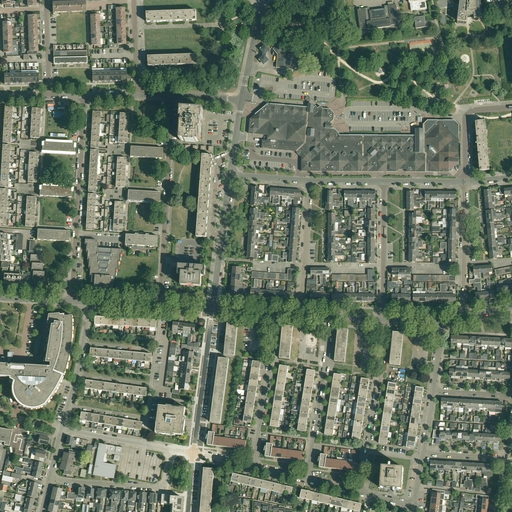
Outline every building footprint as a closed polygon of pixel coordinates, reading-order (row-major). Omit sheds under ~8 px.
[(75,2),(69,2),(69,12),(85,12),(85,2),(78,2),(78,0),(75,0),(75,2)] [(459,0),(459,5),(460,5),(462,5),(462,8),(459,8),(457,24),(466,25),(467,17),(473,16),(474,19),(483,18),(480,0),(459,0)] [(59,1),(59,2),(52,3),(52,13),(69,12),(69,2),(62,2),(62,1),(59,1)] [(410,3),(411,11),(427,9),(426,1),(410,3)] [(368,30),(390,27),(390,26),(399,25),(396,5),(384,6),(384,9),(369,11),(369,8),(360,9),(359,9),(357,10),(360,30),(368,29),(368,30)] [(180,11),(163,12),(163,22),(180,21),(180,11)] [(180,21),(189,21),(196,21),(196,11),(180,11),(180,21)] [(147,22),(156,22),(163,22),(163,12),(146,13),(147,22)] [(424,16),(418,17),(414,18),(416,29),(426,27),(424,16)] [(125,44),(125,38),(116,38),(117,45),(113,45),(113,43),(109,43),(109,48),(118,48),(118,44),(125,44)] [(273,49),(277,55),(284,55),(284,52),(278,45),(273,49)] [(264,47),(259,51),(262,54),(262,58),(259,61),(262,65),(263,66),(269,62),(265,58),(266,55),(269,52),(265,46),(264,47)] [(181,55),(165,56),(165,66),(182,65),(181,55)] [(182,65),(189,65),(198,65),(197,55),(181,55),(182,65)] [(276,68),(290,69),(291,55),(284,55),(277,55),(276,68)] [(148,66),(158,66),(165,66),(165,56),(148,57),(148,66)] [(301,171),(311,171),(368,172),(380,172),(386,172),(396,172),(399,169),(406,169),(406,172),(425,172),(449,172),(458,163),(458,145),(459,125),(454,120),(453,120),(453,121),(449,121),(449,120),(448,120),(448,121),(445,121),(445,120),(444,120),(438,120),(432,120),(432,121),(429,121),(429,120),(427,120),(423,125),(423,130),(419,130),(415,130),(415,136),(378,135),(376,135),(349,135),(339,135),(339,134),(334,129),(328,128),(328,126),(328,124),(329,124),(334,120),(334,114),(330,109),(322,109),(320,106),(318,108),(316,106),(314,107),(313,107),(313,108),(310,108),(308,107),(308,108),(304,107),(303,107),(299,107),(298,106),(298,107),(295,106),(294,106),(290,106),(289,106),(285,105),(284,105),(284,106),(280,105),(279,105),(276,105),(276,104),(275,104),(275,105),(271,104),(270,104),(269,104),(268,104),(264,107),(262,109),(261,109),(260,111),(257,113),(255,115),(250,119),(249,134),(258,134),(267,135),(267,141),(262,140),(261,148),(292,151),(296,152),(298,149),(301,152),(303,155),(301,157),(301,171)] [(188,109),(181,109),(180,119),(181,119),(180,141),(184,141),(183,143),(196,143),(196,142),(200,142),(201,120),(202,120),(203,110),(196,110),(196,108),(188,108),(188,109)] [(117,116),(119,116),(119,119),(128,120),(128,114),(120,113),(120,112),(117,112),(117,116)] [(476,121),(477,138),(487,138),(486,129),(485,120),(476,121)] [(477,138),(479,154),(488,153),(487,138),(477,138)] [(42,152),(58,153),(59,143),(42,142),(42,152)] [(74,144),(59,143),(58,153),(74,154),(74,144)] [(129,157),(146,158),(146,148),(130,147),(129,157)] [(146,148),(146,158),(161,159),(162,149),(146,148)] [(479,154),(479,161),(480,171),(484,170),(490,170),(489,159),(488,153),(479,154)] [(202,154),(201,171),(210,172),(212,155),(202,154)] [(210,172),(201,171),(199,188),(209,189),(210,172)] [(39,196),(56,197),(56,187),(40,186),(39,196)] [(56,187),(56,197),(71,198),(72,188),(56,187)] [(199,188),(198,204),(208,204),(209,189),(199,188)] [(326,191),(326,198),(333,198),(342,198),(342,189),(338,189),(338,195),(333,195),(333,191),(326,191)] [(293,206),(293,207),(302,208),(302,207),(302,204),(300,204),(297,204),(298,200),(300,201),(302,201),(303,198),(300,197),(301,191),(294,190),(294,197),(294,200),(293,203),(293,206)] [(127,201),(143,202),(144,192),(127,191),(127,201)] [(144,192),(143,202),(159,203),(159,193),(144,192)] [(197,220),(207,221),(208,204),(198,204),(197,220)] [(206,237),(207,221),(197,220),(196,236),(206,237)] [(37,240),(53,241),(53,231),(37,230),(37,240)] [(53,231),(53,241),(69,242),(69,232),(53,231)] [(134,235),(125,235),(125,245),(157,247),(157,237),(148,236),(148,235),(145,234),(145,236),(138,235),(138,234),(134,234),(134,235)] [(93,289),(103,290),(110,290),(110,284),(113,284),(114,277),(115,277),(115,276),(116,269),(117,270),(118,269),(118,262),(120,262),(120,261),(120,254),(122,254),(122,250),(111,249),(111,250),(97,249),(98,243),(96,243),(96,240),(85,240),(84,248),(86,248),(85,255),(87,256),(87,259),(87,260),(89,260),(88,267),(88,268),(90,268),(89,275),(91,276),(90,283),(91,283),(94,283),(93,289)] [(30,256),(30,259),(41,260),(41,256),(39,256),(40,252),(35,251),(35,248),(29,248),(29,255),(30,256)] [(247,257),(254,258),(253,260),(257,260),(258,255),(262,255),(262,252),(261,252),(247,251),(247,257)] [(0,255),(0,256),(0,261),(1,261),(1,264),(9,265),(8,265),(8,262),(11,262),(11,256),(0,255)] [(32,267),(42,268),(43,264),(41,264),(41,260),(30,259),(30,264),(32,264),(32,267)] [(178,275),(181,275),(181,285),(187,286),(187,287),(186,287),(196,288),(196,287),(194,287),(194,286),(201,286),(202,276),(204,276),(204,277),(205,277),(205,266),(190,266),(190,267),(189,267),(189,265),(179,265),(178,275)] [(33,272),(33,276),(44,276),(44,272),(42,272),(42,268),(32,267),(31,272),(33,272)] [(307,285),(310,285),(313,285),(317,285),(317,275),(317,268),(310,268),(310,275),(313,275),(313,279),(313,280),(307,280),(307,281),(307,285)] [(323,268),(323,275),(322,282),(322,285),(325,285),(325,275),(331,275),(331,270),(329,270),(329,268),(323,268)] [(23,282),(23,275),(22,275),(20,275),(20,273),(15,273),(14,284),(20,284),(20,283),(20,282),(23,282)] [(43,280),(44,276),(33,276),(33,280),(34,280),(34,284),(45,285),(45,280),(43,280)] [(504,281),(501,281),(504,295),(510,293),(508,284),(505,284),(504,281)] [(288,282),(287,292),(286,300),(292,300),(293,293),(290,293),(290,286),(296,286),(296,282),(288,282)] [(317,285),(313,285),(310,285),(307,285),(306,289),(309,289),(311,289),(311,287),(313,288),(313,294),(310,294),(310,301),(316,301),(316,294),(316,288),(317,288),(317,285)] [(0,379),(9,380),(9,383),(12,385),(12,386),(12,387),(12,388),(12,390),(12,391),(12,392),(12,393),(12,394),(13,395),(13,396),(13,397),(14,398),(14,399),(15,400),(15,401),(16,402),(17,403),(18,404),(19,405),(20,405),(21,406),(22,407),(24,407),(25,408),(26,408),(28,409),(29,409),(30,409),(31,409),(33,409),(34,409),(35,409),(36,409),(37,408),(38,408),(39,407),(41,407),(42,406),(43,406),(44,405),(45,406),(47,403),(52,397),(56,390),(55,389),(56,386),(58,387),(60,383),(63,377),(65,369),(66,369),(67,366),(66,366),(68,361),(69,354),(70,354),(70,351),(71,339),(72,339),(72,335),(71,335),(72,329),(72,323),(72,320),(71,316),(65,316),(64,313),(61,314),(61,313),(58,313),(58,314),(48,315),(40,362),(43,362),(43,365),(17,363),(16,363),(13,363),(13,365),(10,365),(10,367),(6,367),(7,363),(6,363),(6,361),(6,360),(5,360),(5,359),(5,358),(4,358),(3,358),(2,358),(1,358),(0,358),(0,379)] [(227,323),(226,339),(236,340),(237,329),(238,324),(227,323)] [(191,337),(191,335),(194,335),(195,325),(190,325),(188,334),(187,346),(188,346),(194,347),(194,344),(191,343),(192,337),(191,337)] [(282,326),(281,342),(291,343),(293,327),(282,326)] [(348,330),(337,329),(336,345),(346,346),(348,330)] [(393,332),(391,348),(402,349),(403,333),(393,332)] [(235,356),(236,340),(226,339),(224,355),(235,356)] [(281,342),(279,358),(289,359),(291,343),(281,342)] [(345,362),(346,346),(336,345),(334,361),(345,362)] [(391,348),(390,364),(400,365),(402,349),(391,348)] [(219,358),(217,374),(227,375),(229,359),(219,358)] [(225,391),(227,375),(217,374),(214,390),(225,391)] [(213,397),(212,406),(223,407),(225,391),(214,390),(213,397)] [(254,405),(255,399),(247,397),(242,397),(241,399),(247,400),(246,404),(254,405)] [(158,406),(158,408),(155,425),(157,425),(156,433),(175,436),(175,435),(183,436),(186,417),(185,416),(186,408),(166,406),(166,407),(158,406)] [(212,406),(210,422),(214,423),(216,423),(220,424),(223,407),(212,406)] [(245,412),(244,416),(252,417),(253,411),(245,410),(242,409),(240,409),(239,411),(245,412)] [(0,441),(4,443),(4,445),(9,446),(11,434),(12,431),(0,428),(0,441)] [(440,431),(435,430),(434,439),(441,439),(441,441),(445,441),(446,432),(443,432),(443,428),(440,428),(440,431)] [(42,434),(35,432),(34,435),(37,436),(35,442),(38,443),(47,445),(48,438),(41,437),(42,434)] [(207,445),(213,446),(214,437),(215,433),(209,432),(208,435),(207,435),(206,439),(208,440),(207,445)] [(15,434),(13,442),(17,443),(18,439),(21,439),(19,450),(23,451),(27,436),(21,435),(17,434),(17,435),(15,434)] [(73,442),(74,439),(67,437),(65,445),(71,446),(71,447),(75,448),(76,443),(73,442)] [(273,444),(267,443),(266,446),(265,446),(264,451),(266,451),(265,456),(271,457),(272,448),(273,444)] [(101,444),(98,458),(98,460),(96,459),(95,464),(97,465),(95,472),(94,472),(93,475),(113,479),(114,472),(116,465),(106,463),(106,459),(108,451),(113,452),(114,446),(101,444)] [(108,451),(107,454),(114,455),(120,456),(121,454),(122,448),(114,446),(113,452),(108,451)] [(31,456),(30,459),(38,461),(39,458),(44,459),(44,456),(45,452),(39,451),(36,450),(35,454),(31,453),(31,456)] [(62,461),(72,464),(73,461),(73,460),(74,460),(77,458),(75,455),(76,452),(72,451),(69,450),(68,452),(66,452),(66,453),(63,452),(62,457),(63,458),(62,461)] [(327,455),(324,454),(321,454),(320,457),(319,457),(318,462),(320,462),(319,467),(325,468),(326,459),(327,455)] [(30,466),(41,468),(43,464),(24,459),(23,462),(31,464),(30,466)] [(71,466),(72,464),(62,461),(62,464),(61,464),(59,469),(62,470),(62,471),(64,471),(63,474),(67,474),(67,475),(71,476),(71,472),(70,472),(71,468),(72,466),(71,466)] [(430,470),(434,470),(434,471),(436,471),(437,465),(440,466),(440,462),(436,462),(436,461),(431,461),(430,466),(430,469),(430,470)] [(437,465),(436,471),(438,471),(438,473),(440,473),(440,470),(442,470),(446,471),(446,462),(442,462),(440,462),(440,466),(437,465)] [(450,470),(452,470),(452,466),(456,467),(456,463),(450,463),(450,462),(446,462),(446,471),(450,471),(450,470)] [(457,471),(461,472),(462,463),(458,463),(456,463),(456,467),(452,466),(452,470),(457,470),(457,471)] [(465,470),(467,471),(467,467),(471,468),(471,464),(466,464),(466,463),(462,463),(461,472),(465,472),(465,470)] [(477,472),(477,464),(473,464),(471,464),(471,468),(467,467),(467,471),(467,473),(470,473),(471,471),(473,471),(473,472),(477,472)] [(477,464),(477,471),(479,471),(479,473),(481,473),(481,474),(483,474),(483,471),(483,468),(487,468),(487,465),(481,464),(477,464)] [(483,468),(483,471),(489,471),(489,474),(492,474),(493,465),(489,464),(489,465),(487,465),(487,468),(483,468)] [(380,488),(394,489),(402,490),(402,483),(403,468),(382,466),(381,483),(380,488)] [(22,469),(15,467),(14,470),(27,473),(27,475),(39,478),(40,473),(28,470),(26,470),(22,469)] [(204,468),(202,484),(213,485),(214,475),(214,469),(204,468)] [(21,475),(15,474),(4,471),(1,484),(6,486),(11,487),(13,478),(20,480),(21,475)] [(245,476),(243,484),(250,486),(252,478),(245,476)] [(30,482),(29,486),(26,486),(26,488),(20,487),(20,486),(17,485),(17,488),(18,489),(36,493),(38,484),(30,482)] [(212,501),(213,485),(202,484),(202,491),(201,501),(212,501)] [(285,494),(291,496),(293,488),(287,486),(285,494)] [(35,498),(36,493),(18,489),(18,492),(27,494),(27,496),(35,498)] [(105,511),(112,511),(113,511),(115,491),(112,491),(113,491),(110,490),(110,491),(109,499),(111,499),(111,506),(110,506),(110,507),(110,511),(105,511)] [(438,493),(432,493),(431,498),(443,500),(444,500),(444,494),(445,494),(445,491),(438,490),(438,493)] [(21,499),(20,502),(33,505),(34,500),(21,497),(21,496),(16,494),(15,498),(21,499)] [(161,495),(160,504),(161,504),(161,505),(162,505),(162,506),(164,506),(164,505),(170,505),(169,511),(180,511),(181,497),(170,496),(170,495),(161,495)] [(488,506),(489,497),(477,495),(476,499),(480,500),(479,505),(488,506)] [(51,499),(49,505),(57,507),(63,508),(63,505),(61,505),(62,502),(59,501),(51,499)] [(201,501),(200,511),(210,511),(212,501),(201,501)] [(16,503),(15,506),(16,506),(24,508),(32,510),(33,505),(20,502),(19,502),(19,504),(16,503)]
